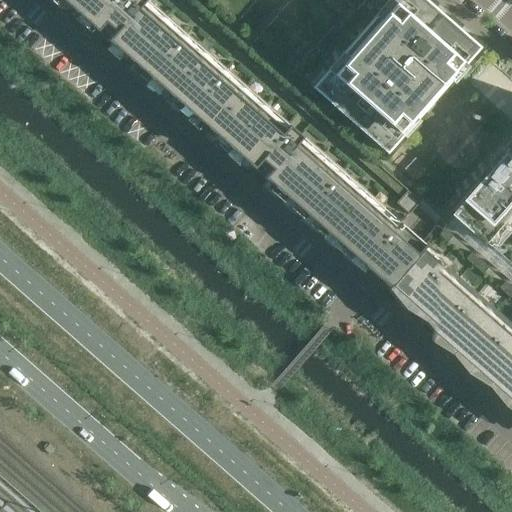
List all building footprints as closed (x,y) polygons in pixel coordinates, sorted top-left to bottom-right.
[(381,208),(299,136),(288,126),(144,0),(60,0),(70,8),(69,8),(72,11),(73,12),(74,12),(89,25),(95,30),(95,31),(105,41),(106,40),(110,44),(111,44),(126,57),(126,58),(127,59),(130,61),(146,75),(145,75),(147,76),(150,79),(150,78),(166,92),(165,92),(166,93),(167,94),(170,97),(171,96),(186,110),(187,111),(190,114),(206,127),(206,128),(207,129),(210,131),(226,145),(225,145),(227,146),(230,149),(246,162),(245,162),(251,168),(262,178),(262,177),(264,179),(266,181),(267,181),(282,194),(282,195),(283,195),(286,198),(287,198),(302,212),(305,215),(306,216),(306,215),(322,229),(321,229),(323,231),(326,233),(342,246),(341,247),(343,248),(346,251),(346,250),(361,264),(364,266),(385,285),(387,286),(420,248),(423,245),(421,242),(400,224),(381,208)] [(213,0),(312,87),(311,88),(370,139),(372,141),(372,140),(383,150),(384,150),(385,151),(385,152),(386,154),(387,153),(388,152),(387,151),(416,117),(417,118),(424,111),(426,109),(432,102),(434,100),(440,93),(442,90),(449,83),(448,82),(462,65),(463,66),(478,49),(480,47),(478,46),(476,45),(471,41),(470,40),(467,38),(465,35),(460,30),(449,20),(435,9),(425,0),(367,0),(357,12),(343,0),(213,0)] [(199,20),(205,14),(200,9),(195,16),(199,20)] [(204,24),(209,18),(205,14),(199,20),(204,24)] [(239,55),(245,49),(240,45),(235,51),(239,55)] [(244,59),(250,53),(245,49),(239,55),(244,59)] [(279,90),(285,84),(280,80),(274,86),(279,90)] [(284,94),(289,88),(285,84),(279,90),(284,94)] [(336,139),(341,133),(336,129),(331,135),(336,139)] [(340,144),(346,137),(341,133),(336,139),(340,144)] [(511,151),(511,152),(509,155),(506,152),(495,165),(498,167),(496,170),(493,167),(482,180),(485,182),(483,185),(480,182),(469,195),(472,197),(470,200),(467,197),(456,210),(459,212),(457,214),(458,215),(490,243),(511,218),(511,151)] [(375,174),(381,168),(376,164),(371,170),(375,174)] [(380,178),(385,172),(381,168),(375,174),(380,178)] [(420,203),(407,191),(396,203),(409,215),(420,203)] [(445,229),(440,235),(449,243),(454,237),(445,229)] [(511,328),(425,252),(420,248),(387,286),(387,287),(388,288),(391,286),(406,300),(404,302),(407,304),(409,302),(425,316),(423,318),(425,320),(427,318),(443,332),(441,334),(444,337),(446,334),(461,348),(459,350),(462,353),(464,350),(480,364),(478,366),(480,369),(482,366),(498,380),(496,383),(499,385),(501,383),(511,392),(511,328)] [(473,253),(467,259),(476,267),(481,261),(473,253)] [(490,268),(481,261),(476,267),(485,274),(490,268)] [(511,287),(506,282),(501,288),(509,296),(511,292),(511,287)]
